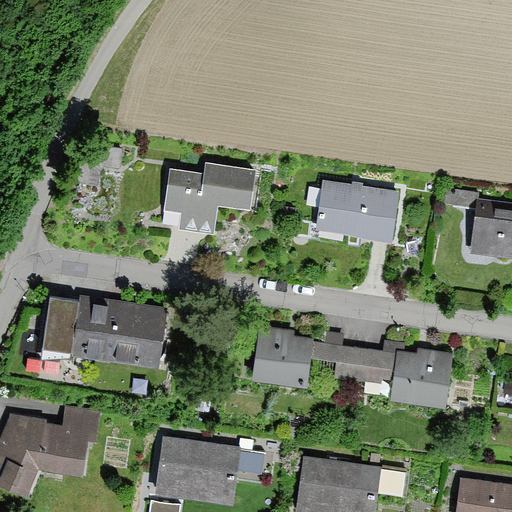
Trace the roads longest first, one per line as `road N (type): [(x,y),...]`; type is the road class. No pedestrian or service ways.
road 1 (residential): [(21,255),(511,326)]
road 2 (residential): [(142,0),(82,95),(21,255)]
